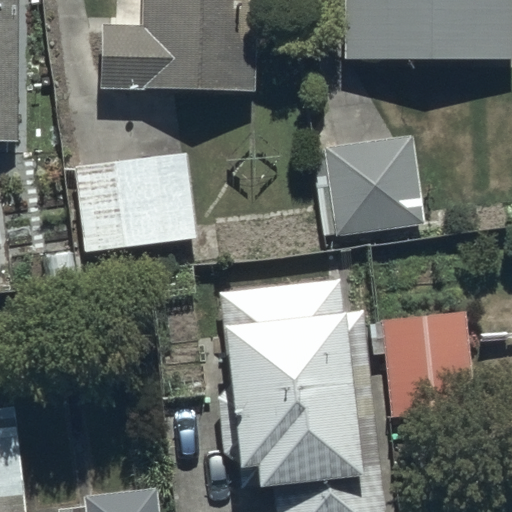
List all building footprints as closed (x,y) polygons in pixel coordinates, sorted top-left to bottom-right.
[(18,0),(0,0),(0,157),(16,158),(18,0)] [(117,0),(116,38),(104,38),(102,105),(253,110),(256,0),(117,0)] [(511,75),(511,0),(339,0),(340,75),(511,75)] [(411,148),(318,157),(327,246),(420,237),(411,148)] [(186,161),(77,176),(90,272),(198,257),(186,161)] [(340,292),(219,302),(234,490),(253,489),(254,511),(380,511),(380,503),(360,504),(350,375),(363,374),(359,326),(342,327),(340,292)] [(464,327),(379,333),(387,433),(471,427),(464,327)] [(0,440),(0,511),(26,511),(20,439),(0,440)]
